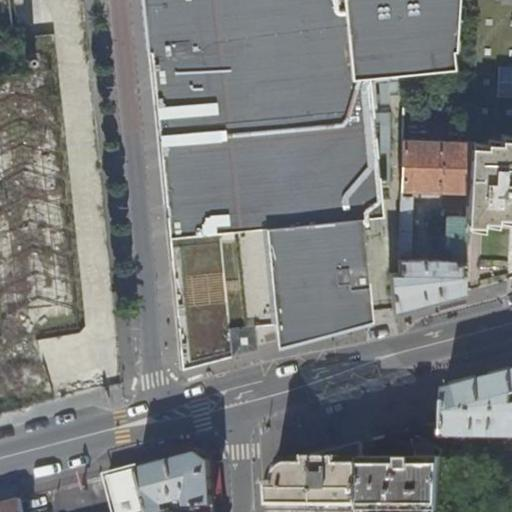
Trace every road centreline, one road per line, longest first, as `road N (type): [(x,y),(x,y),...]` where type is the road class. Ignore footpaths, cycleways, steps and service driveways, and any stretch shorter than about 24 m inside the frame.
road 1 (residential): [(164,418),(150,348),(118,0)]
road 2 (primary): [(511,325),(232,399)]
road 3 (primary): [(164,418),(0,460)]
